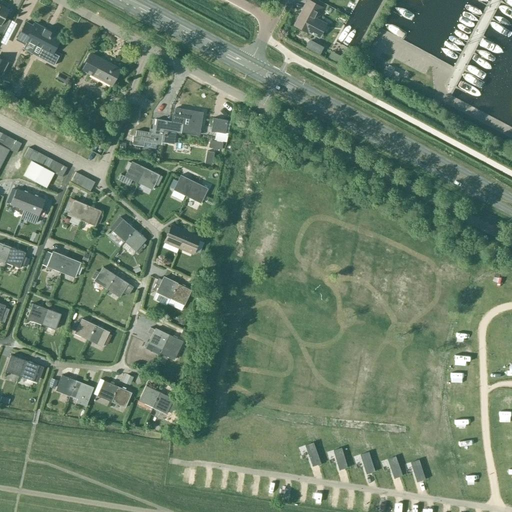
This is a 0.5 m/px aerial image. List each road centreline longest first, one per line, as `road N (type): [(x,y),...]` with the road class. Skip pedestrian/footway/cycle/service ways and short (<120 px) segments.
road 1 (unclassified): [(511,241),(58,0)]
road 2 (primary): [(245,71),(511,212)]
road 3 (primary): [(511,198),(251,59)]
road 4 (primary): [(112,0),(245,71)]
road 5 (primary): [(251,59),(138,0)]
